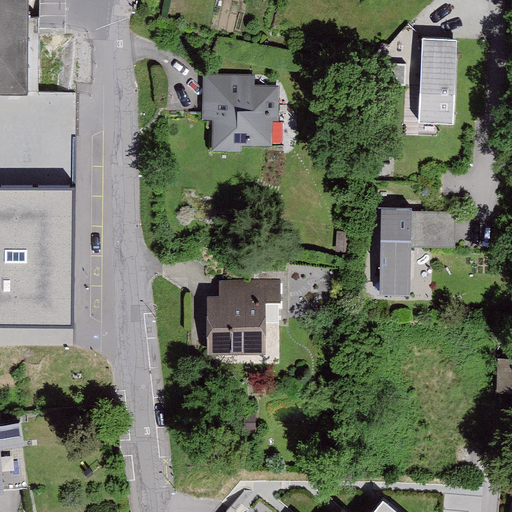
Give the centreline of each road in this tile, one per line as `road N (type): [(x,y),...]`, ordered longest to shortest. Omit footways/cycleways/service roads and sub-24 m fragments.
road 1 (residential): [(151,511),(131,344),(122,0)]
road 2 (residential): [(483,0),(483,217)]
